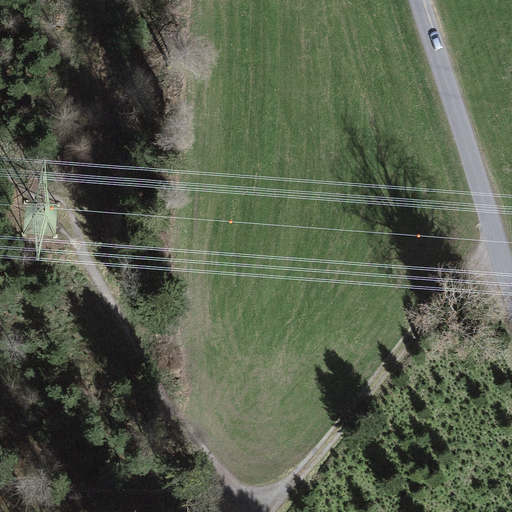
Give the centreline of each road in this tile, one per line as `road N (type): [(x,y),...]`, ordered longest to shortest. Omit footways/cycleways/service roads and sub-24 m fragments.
road 1 (track): [(270,511),(489,250)]
road 2 (tertiary): [(511,283),(489,250),(415,0)]
road 3 (track): [(282,491),(66,494),(0,478)]
